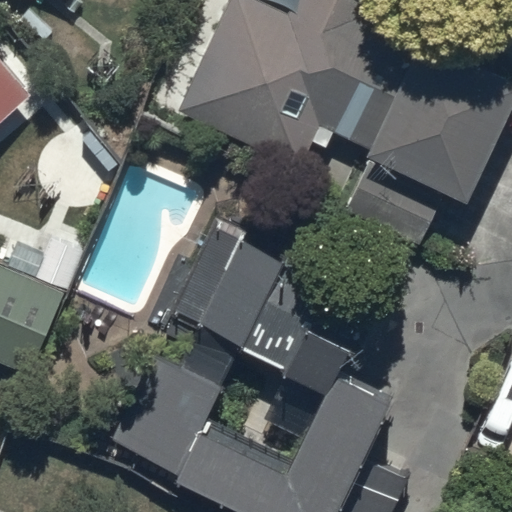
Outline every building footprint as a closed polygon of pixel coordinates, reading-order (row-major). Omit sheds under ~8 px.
[(468,189),(511,95),(511,70),(373,6),(376,0),(292,0),(288,8),(270,0),(229,0),(180,104),(301,161),(321,120),(468,189)] [(0,113),(30,88),(0,53),(0,113)] [(443,189),(370,156),(348,205),(420,238),(443,189)] [(179,364),(149,350),(107,439),(179,473),(173,486),(227,511),(389,511),(406,479),(364,459),(391,402),(337,377),(349,351),(306,331),(330,282),(213,227),(166,327),(190,339),(179,364)] [(0,261),(0,355),(30,367),(63,288),(0,261)]
